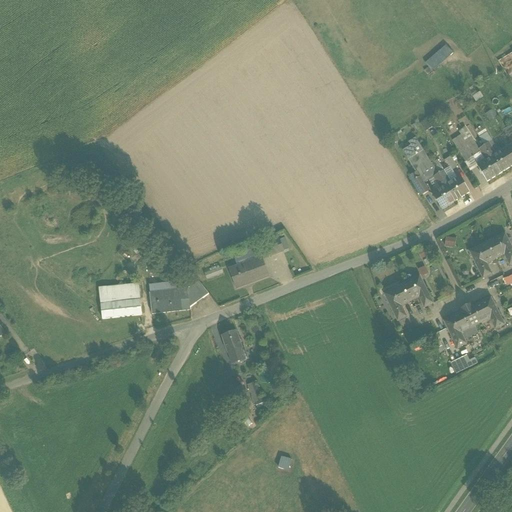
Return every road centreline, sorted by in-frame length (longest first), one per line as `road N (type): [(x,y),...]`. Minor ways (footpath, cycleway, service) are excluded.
road 1 (residential): [(511,180),(427,231),(200,322)]
road 2 (track): [(200,322),(105,511)]
road 3 (residential): [(0,387),(200,322)]
